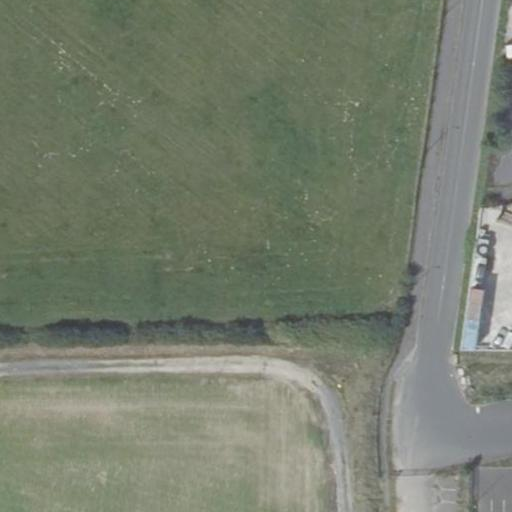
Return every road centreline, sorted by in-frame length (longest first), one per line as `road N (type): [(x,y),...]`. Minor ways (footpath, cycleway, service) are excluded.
road 1 (unclassified): [(478,0),(427,357),(420,511)]
road 2 (track): [(0,366),(427,357)]
